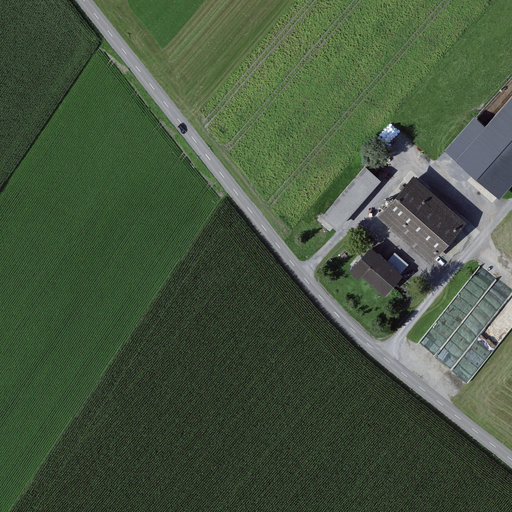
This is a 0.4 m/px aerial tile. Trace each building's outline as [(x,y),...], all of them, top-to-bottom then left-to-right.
[(511,85),(486,115),(475,106),(446,140),(502,189),(511,177),(511,85)] [(383,181),(369,168),(326,216),(340,229),(383,181)] [(469,222),(416,176),(379,218),(432,264),(469,222)] [(390,262),(374,248),(356,268),(385,294),(412,264),(399,252),(390,262)] [(472,273),(487,283),(495,271),(480,261),(472,273)]
